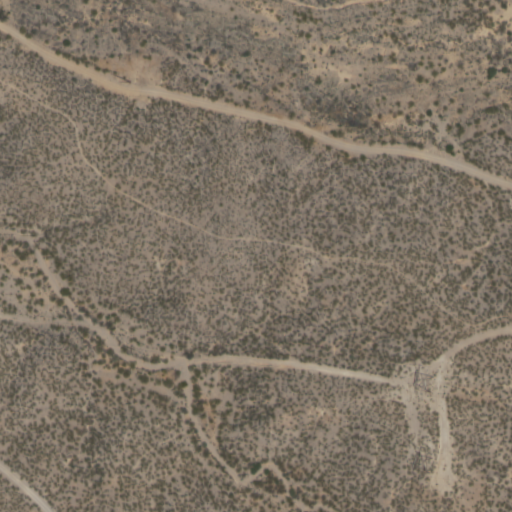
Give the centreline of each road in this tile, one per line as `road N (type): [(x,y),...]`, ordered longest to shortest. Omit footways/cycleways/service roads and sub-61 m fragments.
road 1 (track): [(0,24),(102,80),(291,123),(337,146),(411,148),(511,185)]
road 2 (track): [(0,313),(76,321),(158,353),(414,385)]
road 3 (track): [(416,446),(409,395),(419,372),(456,345),(511,327)]
road 4 (track): [(447,479),(440,356)]
